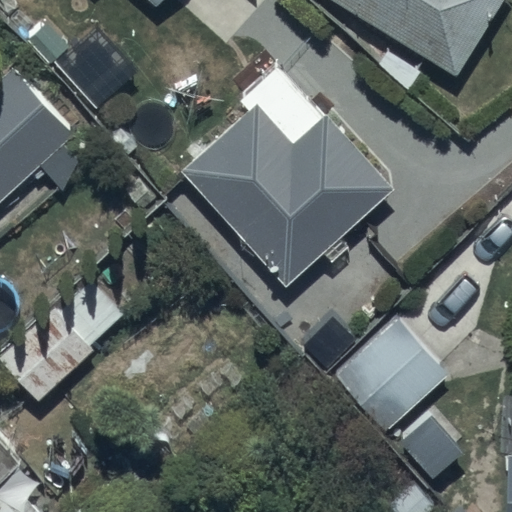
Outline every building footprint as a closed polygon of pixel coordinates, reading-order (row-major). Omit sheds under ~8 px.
[(331,0),(452,74),(497,0),(331,0)] [(247,108),(178,169),(283,286),(393,188),(278,60),(237,96),(247,108)] [(13,65),(0,76),(0,198),(73,131),(13,65)] [(84,273),(0,350),(0,359),(38,400),(94,348),(89,343),(123,312),(112,300),(121,292),(111,281),(100,291),(84,273)] [(332,371),(384,430),(448,373),(441,365),(477,333),(444,296),(405,331),(393,317),(332,371)] [(0,511),(39,511),(23,494),(10,505),(0,493),(0,477),(19,461),(0,439),(0,511)]
